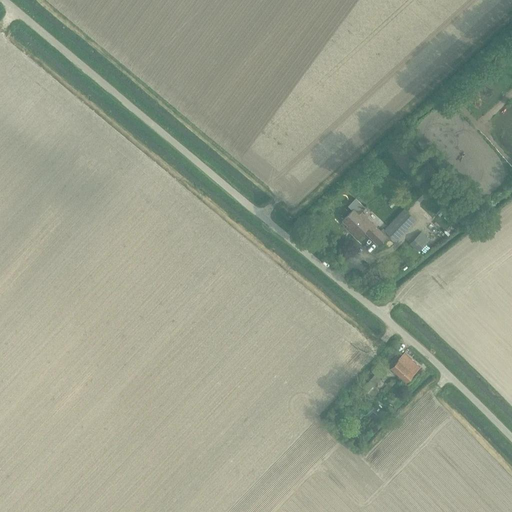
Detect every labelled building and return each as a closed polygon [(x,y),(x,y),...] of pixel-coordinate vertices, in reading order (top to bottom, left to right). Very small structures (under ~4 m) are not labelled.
[(364,232),(369,236),(379,246),(387,237),(361,212),(365,208),(355,199),(348,206),(353,210),(343,220),(348,226),(346,228),(357,239),(364,232)] [(405,208),(385,230),(396,241),(416,220),(405,208)] [(418,234),(409,244),(418,252),(427,242),(418,234)] [(406,382),(414,373),(399,359),(390,368),(406,382)] [(378,368),(368,380),(374,386),(376,382),(379,384),(382,381),(379,378),(384,373),(378,368)]
